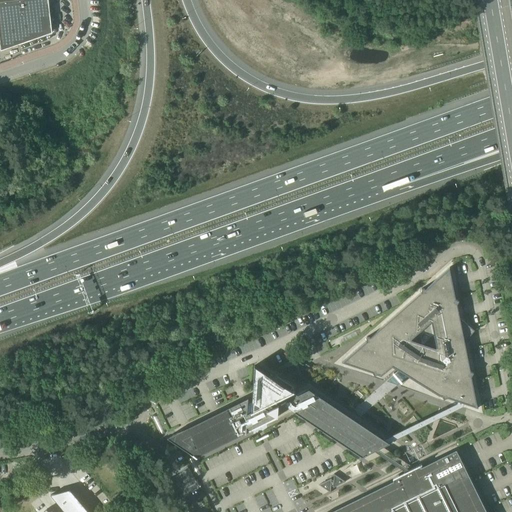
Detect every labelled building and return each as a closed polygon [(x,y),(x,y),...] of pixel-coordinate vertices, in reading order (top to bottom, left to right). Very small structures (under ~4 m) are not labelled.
[(0,0),(0,63),(14,59),(14,58),(19,56),(16,47),(18,46),(18,44),(28,41),(26,35),(51,32),(47,0),(0,0)] [(474,331),(460,319),(457,304),(459,301),(456,300),(450,267),(425,289),(421,289),(421,292),(370,338),(366,337),(366,341),(342,362),(373,373),(374,376),(377,375),(381,376),(392,367),(401,372),(400,374),(401,375),(402,376),(404,376),(406,375),(439,395),(442,397),(444,399),(447,398),(478,408),(472,376),(473,373),(471,371),(466,350),(462,346),(467,340),(465,338),(468,334),(470,336),(474,331)] [(293,391),(255,366),(252,402),(248,402),(248,401),(248,398),(167,437),(170,439),(170,440),(196,457),(198,457),(197,456),(245,433),(246,433),(247,427),(249,425),(251,423),(253,422),(255,421),(257,421),(258,423),(260,424),(262,424),(263,422),(263,421),(264,420),(266,420),(268,419),(270,418),(272,416),(273,414),(278,417),(279,404),(281,403),(282,403),(361,456),(362,457),(391,443),(391,442),(389,443),(310,390),(310,389),(310,388),(297,394),(294,392),(293,391)] [(486,511),(462,462),(456,450),(421,467),(421,465),(422,465),(422,464),(415,467),(399,476),(399,475),(393,478),(393,479),(393,481),(330,511),(486,511)] [(334,478),(333,481),(331,479),(319,485),(330,493),(331,485),(333,487),(333,488),(346,482),(334,474),(334,476),(334,475),(342,480),(339,484),(334,481),(334,478)] [(334,476),(334,478),(334,481),(339,484),(342,480),(334,475),(334,476)] [(68,490),(49,495),(62,510),(75,499),(68,490)] [(75,499),(62,510),(63,511),(77,511),(83,507),(75,499)]
